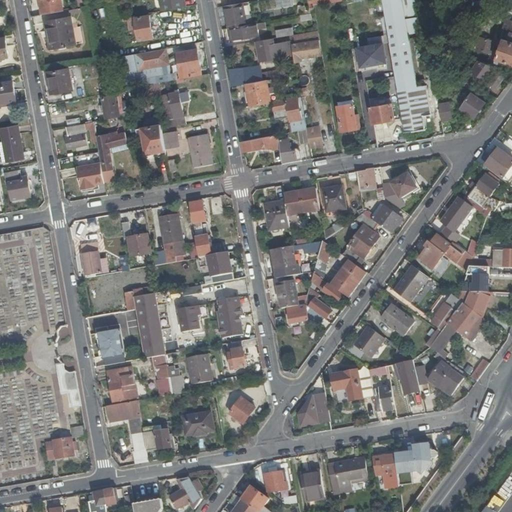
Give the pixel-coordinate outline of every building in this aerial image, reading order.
[(40,0),(43,15),(64,12),(61,0),(40,0)] [(161,0),(163,11),(186,8),(184,0),(161,0)] [(382,0),(385,13),(387,23),(389,35),(396,76),(399,96),(403,119),(405,132),(418,130),(416,116),(420,115),(434,113),(429,85),(418,86),(409,34),(426,31),(420,0),(382,0)] [(499,6),(498,6),(474,0),(471,0),(468,12),(488,17),(499,6)] [(246,25),(242,3),(229,5),(226,6),(230,28),(246,25)] [(385,13),(347,17),(349,28),(379,24),(387,23),(385,13)] [(127,18),(124,18),(125,23),(129,22),(130,32),(137,30),(139,41),(154,39),(150,16),(135,18),(135,16),(127,18)] [(511,17),(508,16),(502,30),(504,31),(501,38),(503,39),(496,58),(494,58),(493,60),(495,61),(496,59),(511,64),(511,17)] [(53,48),(76,44),(71,18),(47,22),(48,33),(50,32),(53,48)] [(262,28),(261,22),(260,22),(250,24),(248,24),(248,26),(230,30),(232,40),(259,35),(258,29),(262,28)] [(387,23),(379,24),(381,36),(389,35),(387,23)] [(288,35),(293,34),(294,34),(293,26),(275,30),(277,37),(288,35)] [(320,40),(318,30),(293,34),(294,44),(293,44),(296,62),(297,63),(301,63),(301,60),(301,58),(308,57),(308,58),(310,60),(312,59),(312,58),(312,56),(320,55),(317,40),(320,40)] [(462,48),(466,35),(462,34),(457,47),(462,48)] [(491,53),(495,42),(480,37),(474,54),(479,56),(481,50),(491,53)] [(0,59),(9,58),(5,38),(0,38),(0,59)] [(294,55),(292,45),(275,48),(273,38),(256,41),(260,61),(294,55)] [(147,45),(148,52),(167,49),(165,41),(147,45)] [(383,43),(358,47),(361,66),(362,70),(387,66),(383,43)] [(358,47),(352,48),(355,67),(361,66),(358,47)] [(139,70),(170,64),(167,49),(148,52),(137,54),(139,70)] [(183,80),(203,76),(198,50),(182,53),(178,53),(183,80)] [(121,92),(130,91),(129,89),(153,85),(152,78),(167,76),(166,70),(171,69),(170,64),(139,70),(137,54),(128,56),(129,59),(131,70),(126,71),(128,81),(119,82),(121,92)] [(114,58),(119,82),(128,81),(126,71),(124,60),(129,59),(128,56),(114,58)] [(107,76),(115,74),(112,59),(104,60),(107,76)] [(493,67),(479,61),(472,70),(496,89),(506,76),(493,67)] [(244,66),(246,75),(247,84),(262,81),(261,74),(259,63),(244,66)] [(244,66),(229,69),(231,78),(246,75),(244,66)] [(70,71),(72,71),(71,69),(48,73),(52,94),(73,90),(70,71)] [(152,78),(153,85),(155,84),(159,84),(175,81),(173,69),(171,69),(166,70),(167,76),(152,78)] [(266,80),(286,77),(285,70),(261,74),(262,81),(266,80)] [(462,72),(459,79),(471,85),(474,79),(462,72)] [(246,75),(231,78),(232,86),(247,84),(246,75)] [(270,102),(266,80),(262,81),(247,84),(251,106),(270,102)] [(0,104),(17,102),(13,82),(0,84),(0,104)] [(130,91),(130,96),(157,92),(155,85),(130,91)] [(186,92),(180,93),(182,103),(188,102),(190,100),(189,93),(186,92)] [(162,96),(169,128),(177,127),(187,125),(182,103),(180,93),(162,96)] [(486,103),(472,93),(461,108),(475,118),(486,103)] [(120,118),(121,117),(120,112),(118,112),(116,107),(115,96),(104,98),(106,105),(107,113),(108,119),(118,117),(118,118),(120,118)] [(371,107),(374,124),(403,119),(399,96),(391,97),(392,103),(371,107)] [(300,131),(307,129),(302,100),(300,101),(299,98),(273,102),(275,111),(284,110),(285,114),(288,114),(291,132),(300,131)] [(353,103),(337,106),(342,132),(357,129),(357,124),(359,123),(358,114),(355,115),(353,103)] [(450,104),(439,106),(442,123),(453,121),(450,104)] [(70,120),(71,126),(84,124),(83,118),(70,120)] [(71,126),(72,133),(86,130),(85,124),(84,124),(71,126)] [(162,126),(136,131),(141,155),(167,151),(163,129),(162,126)] [(4,142),(7,162),(25,159),(19,127),(2,130),(4,142)] [(309,141),(308,135),(307,129),(300,131),(301,143),(309,141)] [(102,164),(105,183),(116,181),(111,154),(110,148),(128,144),(125,133),(117,135),(117,133),(109,135),(109,134),(97,137),(100,152),(102,164)] [(309,141),(310,148),(322,146),(320,133),(308,135),(309,141)] [(76,148),(81,146),(88,145),(86,134),(66,138),(68,149),(76,148)] [(173,144),(172,134),(165,134),(166,145),(173,144)] [(280,141),(279,134),(243,141),(244,152),(272,147),(272,150),(281,149),(280,141)] [(196,168),(214,165),(208,135),(191,138),(196,168)] [(281,149),(282,162),(301,159),(300,151),(292,152),(290,139),(280,141),(281,149)] [(110,148),(111,154),(129,150),(128,144),(110,148)] [(511,159),(500,150),(493,159),(487,165),(504,179),(511,168),(511,159)] [(493,159),(484,152),(479,159),(487,165),(493,159)] [(175,160),(168,161),(170,173),(177,172),(175,160)] [(95,185),(105,183),(102,164),(77,168),(82,190),(92,189),(91,185),(95,185)] [(377,187),(374,169),(367,170),(367,171),(358,172),(361,192),(377,189),(377,187)] [(20,171),(4,174),(6,184),(10,183),(13,200),(32,197),(28,176),(21,177),(20,171)] [(386,198),(403,211),(407,206),(402,198),(419,188),(410,174),(394,183),(384,186),(386,198)] [(476,210),(487,217),(488,216),(492,211),(484,206),(500,185),(487,175),(470,198),(480,205),(476,210)] [(346,208),(342,186),(324,190),(328,211),(346,208)] [(386,198),(384,186),(377,187),(377,189),(379,201),(386,200),(386,198)] [(318,189),(286,194),(287,202),(289,215),(322,209),(318,189)] [(473,207),(461,198),(451,211),(449,214),(442,223),(455,232),(473,207)] [(201,258),(210,256),(230,253),(228,245),(207,249),(201,215),(204,214),(203,207),(200,208),(199,202),(191,204),(201,258)] [(289,215),(287,202),(267,205),(271,230),(291,227),(289,215)] [(380,225),(392,233),(403,219),(385,207),(375,221),(380,225)] [(380,225),(375,221),(365,214),(358,218),(367,224),(376,230),(380,225)] [(179,215),(170,216),(178,262),(187,260),(179,215)] [(178,262),(170,216),(161,218),(169,264),(178,262)] [(327,239),(344,228),(341,222),(325,232),(327,239)] [(130,223),(123,224),(125,237),(133,235),(130,223)] [(362,258),(366,260),(382,238),(374,232),(366,226),(350,248),(350,249),(345,256),(348,259),(350,260),(357,265),(362,258)] [(471,266),(473,260),(474,257),(468,253),(457,245),(441,234),(439,236),(438,236),(433,244),(431,242),(427,247),(429,248),(421,259),(435,269),(447,254),(470,270),(471,266)] [(148,235),(133,238),(130,239),(133,257),(151,253),(148,235)] [(468,253),(470,247),(462,240),(457,245),(468,253)] [(474,257),(479,242),(472,240),(470,247),(468,253),(474,257)] [(324,241),(315,273),(327,281),(329,279),(324,275),(330,251),(337,257),(345,263),(348,259),(345,256),(326,242),(324,241)] [(83,245),(88,278),(104,275),(99,242),(83,245)] [(200,257),(198,245),(190,246),(192,258),(200,257)] [(278,279),(299,276),(294,247),(273,250),(278,279)] [(269,251),(275,279),(278,279),(273,250),(269,251)] [(511,268),(511,250),(494,250),(494,261),(494,267),(508,268),(511,268)] [(162,252),(154,253),(157,266),(165,264),(162,252)] [(215,283),(235,280),(230,253),(210,256),(215,283)] [(357,265),(360,268),(366,260),(362,258),(357,265)] [(349,298),(368,273),(360,268),(357,265),(350,260),(347,265),(335,282),(332,285),(345,295),(349,298)] [(430,278),(414,266),(395,292),(411,303),(430,278)] [(508,276),(508,268),(494,267),(471,266),(470,270),(463,291),(478,292),(479,275),(508,276)] [(343,297),(345,295),(332,285),(327,281),(315,273),(313,283),(339,302),(343,297)] [(279,285),(283,309),(289,308),(300,306),(296,282),(279,285)] [(136,297),(146,296),(144,289),(135,291),(135,292),(127,294),(130,311),(138,310),(136,297)] [(316,298),(318,294),(314,290),(311,289),(307,304),(327,318),(333,311),(316,298)] [(483,317),(493,293),(478,292),(463,291),(460,300),(464,303),(483,317)] [(153,358),(167,355),(176,354),(173,341),(165,342),(159,313),(170,311),(167,292),(156,294),(146,296),(136,297),(138,310),(143,337),(147,359),(153,358)] [(448,325),(464,303),(460,300),(453,295),(433,323),(440,328),(445,322),(448,325)] [(223,340),(247,337),(241,298),(218,301),(223,340)] [(436,342),(431,348),(439,353),(456,330),(467,339),(483,317),(464,303),(448,325),(436,342)] [(319,328),(326,319),(307,305),(300,306),(289,308),(292,324),(310,321),(319,328)] [(382,317),(384,319),(392,307),(390,306),(382,317)] [(392,307),(384,319),(383,320),(406,336),(416,322),(393,306),(392,307)] [(184,333),(201,330),(197,309),(201,308),(200,307),(180,310),(184,333)] [(472,342),(489,321),(483,317),(467,339),(472,342)] [(69,326),(58,329),(62,343),(72,340),(69,326)] [(377,352),(387,339),(369,327),(355,345),(370,356),(374,350),(377,352)] [(122,330),(100,333),(105,359),(127,355),(122,330)] [(431,338),(427,345),(431,348),(436,342),(431,338)] [(243,342),(228,345),(232,368),(237,367),(238,369),(248,367),(243,342)] [(414,361),(416,361),(398,348),(393,366),(398,365),(414,361)] [(443,363),(446,359),(439,353),(436,358),(443,363)] [(211,364),(209,354),(189,358),(193,385),(214,381),(212,371),(216,371),(215,363),(211,364)] [(162,397),(174,395),(167,355),(153,358),(155,368),(158,368),(160,380),(159,380),(162,397)] [(462,377),(465,372),(446,359),(443,363),(431,381),(439,387),(442,383),(448,387),(445,391),(452,397),(465,379),(462,377)] [(479,369),(484,372),(491,364),(485,360),(479,369)] [(419,378),(414,361),(398,365),(399,368),(396,369),(400,381),(403,380),(404,383),(419,378)] [(64,393),(71,392),(80,391),(76,372),(71,373),(66,370),(65,364),(59,365),(64,393)] [(372,376),(372,377),(389,373),(387,367),(371,371),(372,376)] [(140,398),(134,368),(109,372),(115,403),(140,398)] [(392,384),(400,381),(396,369),(389,371),(392,384)] [(472,378),(478,382),(484,372),(479,369),(472,378)] [(335,402),(361,398),(355,370),(330,374),(335,402)] [(439,387),(445,391),(448,387),(442,383),(439,387)] [(378,412),(378,413),(396,410),(392,385),(374,389),(378,412)] [(74,407),(82,406),(80,391),(71,392),(74,407)] [(200,401),(199,393),(186,395),(188,403),(200,401)] [(330,422),(326,394),(314,396),(300,415),(302,427),(330,422)] [(245,424),(256,408),(243,399),(232,415),(245,424)] [(142,417),(140,401),(135,402),(108,407),(112,423),(132,420),(142,417)] [(215,431),(212,413),(184,417),(187,436),(215,431)] [(144,426),(142,417),(132,420),(134,433),(145,432),(144,426)] [(145,432),(148,452),(174,448),(170,422),(144,426),(145,432)] [(74,438),(87,436),(85,427),(72,429),(74,438)] [(138,458),(149,456),(148,452),(145,432),(134,433),(138,458)] [(73,443),(73,438),(47,443),(50,461),(76,456),(75,450),(78,449),(76,442),(73,443)] [(415,452),(396,455),(398,473),(418,471),(415,452)] [(398,473),(396,455),(374,458),(377,476),(398,473)] [(149,456),(138,458),(140,464),(150,462),(149,456)] [(329,465),(334,494),(353,491),(352,483),(370,480),(366,459),(329,465)] [(321,470),(301,473),(306,501),(326,498),(321,470)] [(289,489),(286,472),(266,475),(269,492),(289,489)] [(437,473),(429,483),(437,488),(444,478),(437,473)] [(203,499),(199,492),(193,483),(190,478),(179,481),(184,489),(171,497),(178,509),(191,501),(196,509),(203,499)] [(193,483),(199,492),(204,489),(199,479),(193,483)] [(253,487),(243,500),(259,511),(260,511),(265,506),(270,500),(253,487)] [(109,511),(121,511),(137,509),(136,505),(135,496),(127,497),(128,504),(118,506),(116,489),(107,491),(109,508),(109,511)] [(109,508),(107,491),(96,492),(97,502),(92,503),(93,511),(95,510),(99,510),(99,511),(107,511),(107,508),(109,508)] [(297,495),(284,498),(285,505),(298,503),(297,495)] [(163,511),(165,509),(165,508),(163,500),(136,505),(137,509),(137,511),(163,511)] [(259,511),(243,500),(242,500),(233,511),(259,511)]
